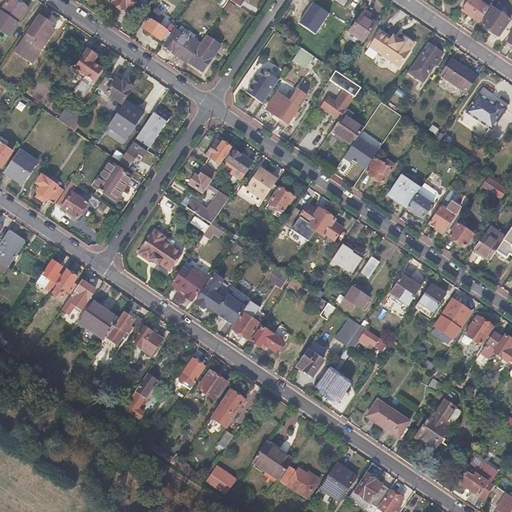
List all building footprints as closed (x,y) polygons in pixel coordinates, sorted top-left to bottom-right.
[(3,26),(11,31),(27,8),(14,0),(7,0),(0,10),(0,11),(9,18),(3,26)] [(125,8),(130,12),(138,0),(109,0),(123,10),(125,8)] [(478,22),(488,7),(478,0),(467,0),(461,11),(478,22)] [(329,14),(313,2),(298,24),(314,35),(329,14)] [(235,7),(230,3),(226,11),(230,14),(235,7)] [(498,35),(509,18),(492,6),(481,23),(498,35)] [(365,8),(361,14),(368,18),(371,12),(365,8)] [(368,18),(361,14),(349,31),(362,41),(375,23),(368,18)] [(52,25),(39,16),(27,33),(44,45),(50,35),(47,33),(52,25)] [(161,39),(165,42),(171,34),(149,19),(142,29),(160,41),(161,39)] [(280,23),(276,29),(282,33),(286,28),(280,23)] [(165,42),(163,45),(182,58),(193,43),(174,30),(171,34),(165,42)] [(290,31),(285,37),(294,43),(298,37),(290,31)] [(400,41),(397,38),(394,42),(390,39),(379,31),(368,47),(399,68),(409,52),(408,51),(413,42),(403,36),(400,41)] [(442,53),(428,42),(408,72),(422,81),(442,53)] [(189,63),(203,73),(216,54),(206,48),(203,53),(199,50),(189,63)] [(292,60),(299,64),(307,52),(300,48),(292,60)] [(82,77),(72,92),(82,99),(101,71),(101,70),(101,69),(101,68),(100,67),(93,63),(93,61),(95,57),(96,57),(96,56),(96,55),(95,55),(95,54),(87,49),(75,66),(74,66),(73,67),(74,68),(72,70),(82,77)] [(313,56),(307,52),(299,64),(304,68),(313,56)] [(469,89),(477,76),(472,73),(472,72),(452,58),(441,74),(461,88),(464,85),(469,89)] [(246,93),(262,104),(272,89),(279,79),(262,68),(257,76),(255,76),(250,83),(251,84),(246,93)] [(360,77),(346,68),(341,75),(355,84),(360,77)] [(349,104),(360,88),(355,84),(341,75),(338,73),(335,71),(329,80),(344,89),(334,105),(344,111),(349,104)] [(106,75),(97,88),(106,94),(114,80),(106,75)] [(272,89),(262,104),(261,105),(266,108),(265,109),(287,124),(299,107),(280,94),(286,85),(279,79),(272,89)] [(115,81),(106,94),(120,104),(130,89),(115,80),(115,81)] [(489,100),(479,93),(466,112),(492,129),(507,108),(496,101),(493,105),(488,102),(489,100)] [(124,102),(107,127),(116,133),(117,131),(127,138),(142,115),(124,102)] [(133,142),(147,151),(171,116),(157,106),(133,142)] [(331,130),(353,145),(357,139),(363,128),(343,113),(331,130)] [(77,117),(70,128),(74,131),(81,120),(77,117)] [(377,152),(357,139),(353,145),(345,157),(365,170),(377,152)] [(0,166),(11,152),(0,144),(0,142),(0,141),(0,140),(0,166)] [(204,167),(215,175),(220,168),(218,166),(230,148),(223,142),(221,145),(216,141),(204,157),(209,160),(204,167)] [(119,161),(127,167),(137,154),(142,158),(147,151),(133,142),(119,161)] [(446,154),(456,161),(459,156),(449,149),(446,154)] [(18,150),(3,173),(14,181),(15,180),(21,184),(36,162),(18,150)] [(231,173),(241,179),(253,163),(234,150),(226,161),(235,167),(231,173)] [(391,168),(375,158),(366,172),(382,182),(391,168)] [(130,177),(109,162),(93,186),(115,200),(130,177)] [(187,186),(201,195),(207,186),(215,175),(204,167),(203,166),(196,175),(201,177),(198,180),(193,177),(187,186)] [(245,188),(263,200),(268,194),(275,184),(277,180),(260,168),(245,188)] [(63,189),(41,174),(36,183),(41,186),(37,192),(38,194),(36,197),(44,202),(46,199),(53,203),(63,189)] [(387,194),(407,208),(421,188),(401,175),(387,194)] [(483,186),(493,192),(498,185),(489,178),(483,186)] [(71,192),(76,185),(70,181),(55,203),(77,218),(87,203),(71,192)] [(421,188),(407,208),(423,218),(432,204),(432,203),(438,195),(437,191),(425,182),(421,188)] [(275,184),(268,194),(273,198),(269,203),(282,212),(293,197),(275,184)] [(206,198),(212,189),(207,186),(201,195),(206,198)] [(212,223),(228,200),(223,197),(213,212),(210,210),(207,214),(190,202),(185,209),(209,226),(212,223)] [(446,209),(452,202),(445,198),(440,205),(446,209)] [(307,225),(315,231),(327,214),(318,208),(317,211),(315,213),(306,207),(300,202),(293,213),(308,223),(307,225)] [(440,205),(429,222),(443,232),(459,207),(452,202),(446,209),(440,205)] [(308,205),(306,207),(315,213),(317,211),(308,205)] [(203,235),(209,226),(185,209),(179,218),(201,233),(203,235)] [(327,214),(315,231),(323,237),(325,235),(328,237),(325,242),(331,246),(341,231),(340,230),(331,224),(333,222),(335,219),(327,214)] [(227,223),(219,217),(215,222),(224,228),(227,223)] [(342,228),(333,222),(331,224),(340,230),(342,228)] [(464,246),(473,233),(458,223),(449,236),(464,246)] [(160,259),(171,267),(184,248),(164,235),(166,232),(155,225),(154,228),(152,227),(138,248),(140,250),(138,252),(148,259),(150,256),(159,262),(160,259)] [(511,227),(501,243),(496,250),(506,257),(509,253),(511,254),(511,227)] [(8,231),(0,242),(0,260),(8,266),(15,256),(17,254),(25,242),(8,231)] [(483,255),(490,260),(496,250),(501,243),(485,232),(472,251),(481,258),(483,255)] [(193,250),(201,238),(199,236),(198,236),(190,247),(193,250)] [(354,248),(344,242),(332,260),(351,274),(363,257),(354,251),(354,248)] [(379,261),(372,255),(361,271),(369,277),(379,261)] [(63,266),(53,259),(42,274),(55,283),(61,274),(59,273),(63,266)] [(0,260),(0,269),(4,272),(8,266),(0,260)] [(182,266),(177,273),(179,275),(185,279),(190,272),(182,266)] [(76,277),(66,270),(49,295),(54,298),(61,287),(69,293),(75,285),(72,283),(76,277)] [(423,283),(404,271),(389,293),(391,295),(384,305),(400,316),(423,283)] [(222,278),(213,272),(194,301),(202,307),(205,304),(211,308),(220,295),(214,290),(222,278)] [(293,278),(301,284),(305,278),(297,272),(293,278)] [(269,280),(281,288),(285,282),(273,274),(269,280)] [(185,279),(179,275),(172,284),(186,293),(185,296),(191,300),(201,286),(189,277),(187,280),(185,279)] [(293,278),(289,284),(297,289),(301,284),(293,278)] [(95,290),(82,281),(65,306),(72,311),(77,304),(83,308),(95,290)] [(430,285),(414,307),(429,318),(445,295),(430,285)] [(347,303),(352,308),(355,305),(362,309),(369,298),(353,286),(345,297),(349,301),(347,303)] [(226,322),(231,326),(243,309),(224,296),(213,312),(219,317),(218,319),(224,323),(226,322)] [(470,312),(452,300),(441,317),(459,329),(470,312)] [(119,319),(92,301),(79,320),(105,339),(114,326),(119,319)] [(327,320),(335,308),(328,303),(320,315),(327,320)] [(124,312),(119,319),(114,326),(125,334),(126,331),(129,333),(132,329),(136,332),(143,320),(136,315),(133,319),(124,312)] [(232,328),(249,339),(260,323),(243,312),(232,328)] [(480,345),(492,327),(478,316),(465,334),(480,345)] [(334,337),(345,345),(359,325),(348,317),(334,337)] [(386,323),(380,318),(375,324),(383,329),(386,323)] [(345,345),(352,349),(361,336),(373,344),(377,338),(365,330),(366,329),(360,325),(359,324),(359,325),(345,345)] [(131,342),(151,355),(163,339),(143,325),(131,342)] [(282,341),(261,326),(251,340),(260,346),(263,342),(275,350),(282,341)] [(488,360),(493,353),(502,339),(495,333),(487,344),(489,346),(487,349),(485,347),(480,354),(488,360)] [(507,361),(511,364),(511,345),(511,343),(511,340),(505,335),(502,339),(493,353),(507,362),(507,361)] [(307,348),(295,364),(311,376),(323,360),(307,348)] [(187,376),(182,384),(190,389),(205,368),(193,359),(183,373),(187,376)] [(37,364),(33,369),(41,375),(45,370),(37,364)] [(215,401),(228,384),(211,372),(199,389),(215,401)] [(341,391),(346,384),(329,372),(319,385),(327,390),(327,394),(331,397),(337,396),(343,400),(346,395),(341,391)] [(180,383),(182,384),(187,376),(183,373),(179,379),(180,383)] [(222,406),(231,412),(235,414),(244,400),(230,390),(221,405),(222,406)] [(133,416),(141,421),(147,413),(139,408),(146,397),(138,391),(126,408),(135,415),(133,416)] [(396,437),(407,420),(377,399),(366,415),(396,437)] [(433,449),(449,425),(444,421),(453,408),(454,406),(444,400),(434,415),(431,412),(414,436),(433,449)] [(227,417),(231,412),(222,406),(218,411),(227,417)] [(444,421),(449,425),(453,425),(460,414),(458,411),(453,408),(444,421)] [(501,421),(507,424),(511,428),(511,419),(505,415),(501,421)] [(498,419),(493,426),(501,432),(507,424),(501,421),(498,419)] [(137,431),(133,437),(138,441),(143,435),(137,431)] [(219,443),(226,448),(234,436),(227,431),(219,443)] [(253,461),(279,480),(293,460),(266,442),(253,461)] [(176,466),(201,483),(204,479),(188,467),(189,465),(181,459),(176,466)] [(486,500),(491,491),(495,483),(491,481),(497,472),(482,462),(476,471),(468,465),(457,481),(486,500)] [(339,502),(356,476),(340,465),(323,491),(339,502)] [(211,475),(230,488),(235,480),(217,466),(211,475)] [(281,481),(306,499),(319,480),(309,472),(307,474),(299,469),(297,472),(291,467),(281,481)] [(380,505),(389,490),(367,474),(355,492),(370,503),(373,500),(380,505)] [(511,511),(511,497),(506,494),(507,492),(495,483),(491,491),(496,495),(490,503),(503,511),(511,511)] [(403,499),(389,490),(380,505),(378,507),(377,508),(382,511),(394,511),(395,511),(397,511),(400,508),(399,507),(403,499)]
